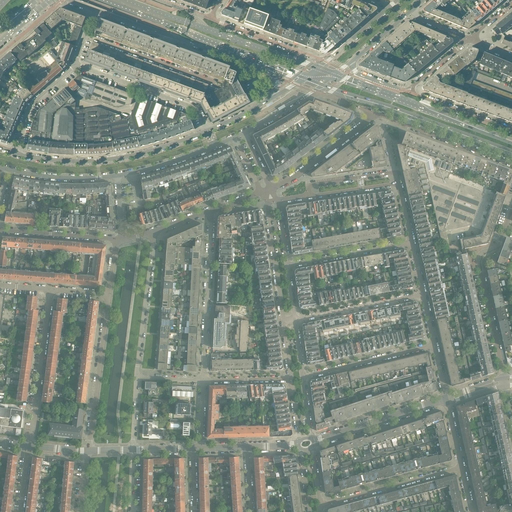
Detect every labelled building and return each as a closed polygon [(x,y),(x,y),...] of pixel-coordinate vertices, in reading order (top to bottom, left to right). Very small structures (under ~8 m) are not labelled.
[(208,0),(192,0),(191,4),(205,10),(208,0)] [(357,7),(360,1),(357,0),(352,0),(349,8),(351,10),(352,7),(353,5),(357,7)] [(494,7),(488,0),(483,0),(483,1),(491,10),(494,7)] [(376,8),(375,8),(360,1),(357,7),(359,7),(369,12),(371,14),(376,10),(376,9),(376,8)] [(432,1),(423,9),(423,11),(429,14),(433,10),(434,10),(437,7),(432,1)] [(491,10),(483,1),(479,4),(487,14),(491,10)] [(487,14),(479,4),(475,7),(483,17),(487,14)] [(234,13),(236,8),(234,7),(234,8),(227,5),(224,9),(234,13)] [(238,22),(243,9),(237,7),(236,8),(234,13),(232,19),(238,22)] [(369,12),(359,7),(358,10),(359,10),(366,19),(371,14),(369,12)] [(483,17),(475,7),(471,11),(479,20),(483,17)] [(73,13),(67,10),(60,8),(55,13),(62,19),(62,22),(62,21),(65,21),(70,23),(73,13)] [(234,13),(224,9),(221,14),(221,15),(221,16),(232,19),(234,13)] [(243,9),(238,22),(244,24),(249,11),(243,9)] [(249,11),(244,24),(263,31),(267,17),(268,16),(249,9),(249,11)] [(329,28),(336,22),(338,20),(340,19),(333,11),(327,9),(321,22),(319,27),(319,28),(325,32),(329,28)] [(359,10),(358,10),(354,13),(362,22),(366,19),(359,10)] [(434,10),(433,10),(429,14),(440,19),(443,13),(437,10),(436,11),(434,10)] [(479,20),(471,11),(467,14),(475,24),(479,20)] [(496,27),(492,30),(497,35),(501,32),(502,34),(511,25),(511,11),(495,26),(496,27)] [(62,19),(55,13),(44,22),(51,31),(62,22),(62,19)] [(85,17),(73,13),(70,23),(82,27),(85,17)] [(354,13),(351,16),(359,25),(362,22),(354,13)] [(450,23),(453,17),(443,13),(440,19),(450,23)] [(475,24),(467,14),(463,17),(471,27),(475,24)] [(463,24),(459,20),(458,19),(458,17),(453,15),(453,17),(450,23),(461,28),(463,24)] [(359,25),(351,16),(347,19),(355,29),(359,25)] [(267,17),(263,31),(268,33),(273,20),(267,17)] [(471,27),(463,17),(459,20),(463,24),(461,28),(467,30),(471,27)] [(355,29),(347,19),(343,23),(351,32),(355,29)] [(95,34),(109,39),(114,25),(100,20),(95,34)] [(273,20),(268,33),(275,35),(279,25),(280,22),(273,20)] [(415,32),(410,26),(412,23),(408,22),(403,26),(411,35),(415,32)] [(23,46),(21,43),(12,51),(20,61),(27,55),(29,56),(46,41),(45,40),(52,34),(43,23),(34,31),(36,34),(31,39),(30,38),(28,40),(28,41),(23,46)] [(351,32),(343,23),(339,26),(347,35),(351,32)] [(418,32),(420,27),(412,23),(410,26),(415,32),(416,33),(418,32)] [(121,43),(126,29),(114,25),(109,39),(121,43)] [(281,26),(279,25),(275,35),(281,38),(284,30),(280,28),(281,26)] [(347,35),(339,26),(336,29),(344,38),(347,35)] [(411,35),(403,26),(399,29),(407,39),(411,35)] [(428,36),(430,31),(420,27),(418,32),(428,36)] [(136,42),(139,34),(126,29),(121,43),(134,48),(136,42)] [(288,31),(284,30),(281,38),(287,40),(291,30),(289,29),(288,31)] [(344,38),(336,29),(332,32),(340,42),(344,38)] [(407,39),(399,29),(396,33),(404,42),(407,39)] [(294,31),(291,30),(287,40),(293,42),(296,34),(293,33),(294,31)] [(443,36),(436,33),(430,31),(428,36),(437,40),(443,36)] [(340,42),(332,32),(328,35),(328,36),(336,45),(340,42)] [(300,36),(296,34),(293,42),(300,44),(303,34),(301,33),(300,36)] [(404,42),(396,33),(392,36),(400,45),(404,42)] [(147,53),(152,39),(139,34),(136,42),(134,48),(147,53)] [(306,35),(303,34),(300,44),(306,47),(309,39),(305,38),(306,35)] [(311,34),(309,39),(306,47),(312,49),(317,36),(311,34)] [(317,36),(312,49),(318,51),(323,38),(317,36)] [(336,45),(328,36),(327,37),(326,37),(325,36),(323,37),(323,38),(318,51),(325,54),(336,45)] [(400,45),(392,36),(388,39),(396,48),(400,45)] [(505,37),(503,40),(502,44),(508,46),(508,47),(511,48),(511,38),(511,39),(505,37)] [(444,49),(452,43),(451,40),(447,38),(440,43),(444,49)] [(160,58),(165,44),(152,39),(147,53),(160,58)] [(396,48),(388,39),(385,42),(392,50),(392,51),(393,52),(396,48)] [(62,42),(57,57),(55,61),(63,70),(66,67),(67,64),(68,64),(75,46),(68,44),(62,42)] [(392,50),(385,42),(379,47),(384,52),(384,53),(386,53),(389,53),(392,51),(392,50)] [(85,61),(98,66),(105,47),(92,43),(85,61)] [(444,49),(440,43),(433,48),(438,54),(444,49)] [(173,62),(178,48),(165,44),(160,58),(173,62)] [(438,54),(433,48),(430,45),(426,48),(434,57),(438,54)] [(105,47),(98,66),(111,71),(118,52),(105,47)] [(393,66),(394,62),(382,58),(383,54),(384,53),(384,52),(379,47),(359,65),(360,67),(403,82),(404,82),(415,73),(407,63),(401,69),(393,66)] [(185,67),(191,53),(178,48),(173,62),(185,67)] [(434,57),(426,48),(422,51),(423,52),(430,61),(434,57)] [(474,59),(478,51),(470,48),(469,48),(466,50),(474,59)] [(51,50),(48,53),(55,61),(57,57),(51,50)] [(474,59),(466,50),(462,53),(470,63),(474,59)] [(430,61),(423,52),(422,51),(419,54),(427,64),(430,61)] [(17,60),(10,52),(5,57),(12,65),(17,60)] [(131,57),(118,52),(111,71),(124,75),(131,57)] [(198,72),(203,58),(191,53),(185,67),(198,72)] [(470,63),(462,53),(458,57),(465,65),(466,66),(470,63)] [(484,66),(488,55),(484,53),(479,64),(484,66)] [(427,64),(419,54),(415,57),(416,58),(423,67),(427,64)] [(488,68),(493,57),(488,55),(484,66),(488,68)] [(407,63),(404,59),(403,57),(397,56),(394,62),(393,66),(401,69),(407,63)] [(12,65),(5,57),(0,61),(0,62),(6,70),(12,65)] [(144,62),(131,57),(124,75),(137,80),(144,62)] [(423,67),(416,58),(415,57),(411,60),(419,70),(423,67)] [(454,74),(465,65),(458,57),(447,66),(454,74)] [(493,70),(497,59),(493,57),(488,68),(493,70)] [(211,76),(216,63),(203,58),(198,72),(211,76)] [(497,72),(502,61),(497,59),(493,70),(497,72)] [(419,70),(411,60),(407,63),(415,73),(419,70)] [(38,77),(25,87),(33,96),(63,70),(55,61),(50,65),(43,72),(41,71),(37,75),(37,76),(38,77)] [(502,74),(507,63),(502,61),(497,72),(502,74)] [(157,66),(144,62),(137,80),(150,85),(157,66)] [(229,67),(216,63),(211,76),(224,81),(225,78),(228,70),(229,67)] [(507,76),(511,65),(507,63),(502,74),(507,76)] [(162,90),(169,71),(157,66),(150,85),(162,90)] [(455,75),(454,74),(447,66),(442,70),(448,77),(454,76),(455,75)] [(249,102),(245,96),(247,95),(236,75),(236,74),(236,73),(228,70),(225,78),(224,81),(221,88),(218,90),(213,93),(206,90),(201,104),(206,113),(207,112),(212,122),(228,113),(249,102)] [(448,77),(442,70),(435,76),(440,80),(442,78),(448,77)] [(182,76),(169,71),(162,90),(175,94),(182,76)] [(472,80),(475,72),(473,71),(459,82),(469,87),(469,86),(470,86),(472,80)] [(97,81),(79,75),(73,80),(78,85),(81,82),(90,86),(94,87),(97,81)] [(195,80),(182,76),(175,94),(188,99),(195,80)] [(435,94),(439,82),(439,81),(440,80),(435,76),(422,87),(422,90),(435,94)] [(73,92),(79,87),(78,85),(73,80),(67,86),(73,92)] [(201,104),(206,90),(208,85),(195,80),(188,99),(201,104)] [(106,85),(97,81),(94,87),(92,94),(90,100),(97,101),(100,102),(106,85)] [(79,87),(73,92),(75,95),(80,96),(81,93),(87,95),(88,93),(90,86),(81,82),(78,85),(79,87)] [(440,96),(445,84),(439,82),(435,94),(440,96)] [(446,98),(450,86),(445,84),(440,96),(446,98)] [(114,107),(120,90),(106,85),(100,102),(114,107)] [(452,101),(456,88),(450,86),(446,98),(452,101)] [(33,96),(25,87),(20,91),(25,95),(29,99),(33,96)] [(64,104),(72,97),(64,88),(52,99),(60,108),(64,104)] [(457,103),(462,90),(456,88),(452,101),(457,103)] [(134,95),(120,90),(114,107),(116,108),(131,105),(134,95)] [(463,105),(467,93),(462,90),(457,103),(463,105)] [(25,95),(20,91),(18,92),(16,96),(26,102),(29,99),(25,95)] [(468,107),(473,95),(467,93),(463,105),(468,107)] [(474,109),(478,97),(473,95),(468,107),(474,109)] [(26,102),(16,96),(14,98),(13,101),(18,104),(23,107),(25,103),(26,102)] [(183,113),(138,97),(131,115),(131,117),(136,134),(143,132),(150,130),(157,128),(163,126),(177,121),(179,116),(182,117),(183,113)] [(480,111),(484,99),(478,97),(474,109),(480,111)] [(50,138),(53,114),(60,108),(52,99),(38,112),(32,123),(30,135),(50,138)] [(323,102),(315,99),(313,104),(311,109),(326,114),(330,105),(323,102)] [(485,113),(490,101),(484,99),(480,111),(485,113)] [(21,112),(23,107),(18,104),(13,101),(10,107),(21,112)] [(491,115),(495,103),(490,101),(485,113),(491,115)] [(309,103),(298,110),(303,117),(304,116),(306,113),(309,111),(310,108),(311,109),(313,104),(309,103)] [(496,117),(501,105),(495,103),(491,115),(496,117)] [(75,155),(75,108),(75,105),(64,104),(60,108),(53,114),(50,138),(50,143),(48,153),(57,154),(65,155),(75,155)] [(350,120),(353,113),(344,110),(337,107),(330,105),(326,114),(340,119),(342,118),(343,120),(342,120),(345,124),(346,124),(347,123),(347,122),(350,120)] [(502,119),(506,107),(501,105),(496,117),(502,119)] [(19,117),(21,112),(10,107),(8,112),(19,117)] [(79,107),(75,108),(75,155),(88,155),(86,109),(79,110),(79,107)] [(96,107),(86,109),(88,155),(95,154),(101,154),(100,139),(96,107)] [(108,111),(96,107),(100,139),(101,154),(106,153),(114,152),(108,111)] [(508,121),(511,110),(506,107),(502,119),(508,121)] [(298,110),(292,114),(286,118),(291,126),(304,118),(303,117),(298,110)] [(127,118),(108,111),(114,152),(123,151),(131,149),(140,147),(136,134),(131,117),(127,118)] [(17,121),(19,117),(8,112),(6,116),(17,121)] [(17,121),(6,116),(0,114),(0,113),(0,118),(2,120),(4,120),(4,121),(15,126),(17,121)] [(190,120),(188,115),(183,113),(182,117),(179,116),(177,121),(181,134),(194,129),(193,127),(194,126),(193,123),(192,123),(191,120),(190,120)] [(311,116),(317,124),(321,120),(317,116),(313,115),(311,116)] [(286,118),(280,121),(273,125),(278,134),(291,126),(286,118)] [(321,127),(330,121),(329,121),(327,120),(325,119),(318,124),(321,127)] [(337,122),(332,126),(324,132),(328,137),(331,135),(332,135),(333,134),(333,133),(338,129),(339,129),(340,128),(341,127),(345,124),(342,120),(339,122),(337,122)] [(15,126),(4,121),(2,124),(5,125),(4,127),(6,128),(13,131),(15,126)] [(177,121),(163,126),(168,139),(181,134),(177,121)] [(273,125),(267,129),(260,132),(264,141),(278,134),(273,125)] [(163,126),(157,128),(150,130),(154,143),(168,139),(163,126)] [(387,165),(378,126),(376,126),(311,175),(312,177),(313,178),(314,177),(385,167),(387,165)] [(13,131),(6,128),(5,131),(1,143),(5,144),(7,143),(13,131)] [(321,129),(315,133),(309,138),(316,146),(327,137),(328,137),(324,132),(321,129)] [(150,130),(143,132),(136,134),(140,147),(154,143),(150,130)] [(264,141),(260,132),(254,136),(254,137),(263,156),(268,153),(268,152),(264,144),(263,144),(262,142),(264,141)] [(405,150),(406,146),(411,135),(406,133),(402,144),(397,146),(400,158),(406,156),(405,150)] [(48,153),(50,143),(50,138),(30,135),(27,150),(35,151),(48,153)] [(423,139),(411,135),(406,146),(418,151),(423,139)] [(309,138),(298,147),(304,155),(304,156),(307,154),(306,153),(313,149),(315,147),(316,146),(309,138)] [(434,143),(423,139),(418,151),(430,155),(434,143)] [(446,148),(434,143),(430,155),(442,160),(446,148)] [(478,190),(460,183),(448,179),(451,172),(451,170),(453,165),(454,164),(442,160),(430,155),(418,151),(406,146),(405,150),(406,156),(407,160),(409,170),(403,171),(408,195),(420,192),(430,190),(431,195),(433,202),(433,204),(436,215),(437,222),(437,223),(438,228),(439,233),(445,231),(472,225),(483,194),(478,190)] [(236,157),(234,154),(231,147),(221,151),(217,153),(221,164),(230,160),(236,157)] [(298,147),(292,152),(286,156),(292,164),(304,155),(298,147)] [(458,152),(446,148),(442,160),(454,164),(454,163),(458,152)] [(469,156),(458,152),(454,163),(454,164),(453,165),(464,170),(469,156)] [(217,153),(212,154),(207,156),(212,168),(221,164),(217,153)] [(274,175),(284,170),(292,165),(292,164),(286,156),(280,161),(274,164),(273,165),(272,163),(273,162),(269,154),(268,153),(263,156),(272,175),(273,176),(274,175)] [(207,156),(202,158),(198,160),(202,171),(212,168),(207,156)] [(409,170),(407,160),(406,156),(400,158),(403,171),(409,170)] [(481,160),(469,156),(464,170),(476,174),(477,171),(481,160)] [(240,167),(236,157),(230,160),(233,165),(235,168),(235,169),(240,167)] [(198,160),(193,162),(189,163),(193,175),(202,171),(198,160)] [(481,160),(477,171),(476,174),(487,178),(492,164),(481,160)] [(189,163),(179,167),(183,178),(193,175),(189,163)] [(503,168),(492,164),(487,178),(498,182),(503,168)] [(179,167),(175,168),(170,170),(174,181),(183,178),(179,167)] [(245,176),(241,168),(240,167),(235,169),(236,170),(235,171),(232,172),(232,174),(233,175),(233,177),(235,176),(238,176),(239,177),(240,178),(241,178),(245,176)] [(511,171),(503,168),(498,182),(503,184),(509,186),(511,178),(511,171)] [(170,170),(165,171),(160,172),(164,185),(174,182),(174,181),(170,170)] [(160,172),(156,174),(151,175),(154,188),(164,185),(160,172)] [(154,188),(151,175),(141,178),(143,190),(148,189),(149,189),(154,188)] [(245,176),(241,178),(241,180),(235,182),(239,191),(250,187),(245,176)] [(21,179),(16,178),(15,178),(12,189),(17,190),(17,191),(18,191),(21,179)] [(235,182),(229,184),(223,186),(227,195),(239,191),(235,182)] [(111,183),(106,183),(99,184),(100,194),(107,193),(112,193),(111,184),(111,183)] [(205,202),(202,195),(201,194),(200,191),(199,188),(198,186),(197,185),(196,183),(191,185),(186,187),(195,206),(205,202)] [(99,184),(86,185),(87,195),(100,194),(99,184)] [(506,196),(509,186),(503,184),(501,190),(500,193),(506,196)] [(223,186),(217,188),(217,187),(211,190),(214,198),(214,200),(227,195),(223,186)] [(195,206),(186,187),(174,191),(180,203),(183,211),(195,206)] [(17,196),(17,194),(16,193),(17,191),(17,190),(12,189),(10,201),(15,202),(16,202),(19,201),(19,198),(19,197),(17,196)] [(151,199),(150,194),(153,193),(152,191),(151,191),(149,192),(148,190),(148,189),(143,190),(145,200),(151,199)] [(211,190),(205,192),(201,194),(202,195),(205,202),(207,201),(210,200),(210,199),(214,198),(211,190)] [(180,203),(174,191),(169,192),(174,203),(178,213),(183,211),(180,203)] [(394,196),(393,192),(391,191),(375,194),(376,200),(377,200),(380,199),(380,198),(382,197),(383,199),(394,196)] [(481,235),(462,239),(459,239),(463,254),(466,254),(465,249),(481,245),(483,245),(483,244),(486,243),(487,242),(488,243),(490,237),(504,201),(506,196),(500,193),(496,192),(496,194),(481,235)] [(368,215),(367,208),(365,195),(360,196),(362,209),(362,211),(363,217),(363,218),(368,217),(368,215)] [(15,202),(10,201),(7,213),(12,213),(12,210),(14,208),(15,203),(15,202)] [(169,217),(165,207),(162,201),(158,203),(165,219),(169,217)] [(165,219),(158,203),(156,205),(157,209),(160,221),(165,219)] [(178,213),(174,203),(169,205),(174,215),(178,213)] [(307,209),(307,204),(287,206),(286,208),(287,212),(300,210),(301,210),(307,209)] [(174,215),(169,205),(165,207),(169,217),(174,215)] [(102,230),(103,213),(102,213),(102,206),(98,206),(98,208),(94,208),(94,212),(93,212),(93,211),(91,211),(90,229),(102,230)] [(114,231),(112,206),(107,206),(107,211),(107,213),(103,213),(102,230),(114,231)] [(264,225),(262,212),(260,210),(255,211),(257,226),(264,225)] [(301,217),(301,215),(300,210),(287,212),(288,221),(300,220),(300,217),(301,217)] [(398,215),(397,211),(385,213),(384,213),(378,215),(378,219),(385,218),(398,215)] [(12,213),(7,213),(5,222),(12,223),(13,213),(12,213)] [(27,224),(28,214),(13,213),(12,223),(27,224)] [(35,225),(35,215),(28,214),(27,224),(35,225)] [(66,219),(60,218),(60,227),(68,227),(69,214),(66,214),(66,219)] [(231,225),(230,215),(219,216),(218,218),(218,224),(223,225),(223,226),(231,225)] [(417,233),(429,230),(438,228),(437,223),(432,224),(416,228),(417,233)] [(186,271),(187,265),(192,265),(201,266),(201,254),(203,224),(167,240),(166,253),(166,264),(175,264),(181,264),(181,269),(183,269),(183,271),(186,271)] [(232,233),(231,230),(231,229),(232,229),(231,225),(223,226),(223,225),(218,224),(217,233),(232,233)] [(379,228),(369,230),(371,241),(381,239),(379,228)] [(401,229),(389,232),(390,234),(387,234),(387,238),(401,236),(402,234),(401,229)] [(369,230),(358,232),(360,243),(371,241),(369,230)] [(358,232),(348,234),(350,245),(360,243),(358,232)] [(348,234),(337,236),(339,247),(350,245),(348,234)] [(431,240),(430,237),(432,237),(432,234),(418,237),(419,242),(431,240)] [(337,236),(327,238),(329,249),(339,247),(337,236)] [(3,237),(1,250),(5,250),(5,247),(15,248),(16,238),(3,237)] [(313,252),(312,241),(311,237),(308,238),(303,239),(291,240),(292,254),(294,255),(313,252)] [(448,243),(447,240),(446,237),(441,238),(442,242),(439,243),(438,243),(438,245),(442,244),(443,249),(439,249),(440,252),(444,251),(444,253),(450,252),(448,243)] [(29,239),(16,238),(15,248),(28,249),(29,239)] [(329,249),(327,238),(319,239),(321,250),(329,249)] [(511,247),(511,240),(506,238),(501,250),(510,253),(511,247)] [(42,240),(29,239),(28,249),(41,250),(42,240)] [(317,240),(314,240),(312,241),(313,252),(321,250),(319,239),(317,240)] [(55,241),(42,240),(41,250),(54,251),(55,241)] [(68,242),(55,241),(54,251),(67,252),(68,242)] [(81,243),(68,242),(67,252),(80,253),(81,243)] [(102,245),(81,243),(80,253),(83,253),(83,255),(89,255),(87,276),(79,275),(79,276),(77,276),(77,285),(101,287),(107,245),(102,245)] [(255,255),(267,253),(266,244),(254,246),(253,246),(244,247),(246,256),(255,255)] [(407,255),(406,251),(404,250),(387,253),(388,258),(407,255)] [(510,253),(501,250),(497,262),(505,266),(510,253)] [(389,267),(388,263),(388,258),(387,253),(379,255),(380,264),(384,263),(385,268),(387,268),(389,267)] [(436,254),(424,256),(422,257),(423,262),(434,259),(435,259),(435,257),(437,256),(436,254)] [(466,254),(463,254),(456,256),(458,266),(469,264),(467,254),(466,254)] [(379,255),(371,256),(373,265),(380,264),(379,255)] [(408,260),(407,255),(388,258),(388,263),(408,260)] [(371,256),(363,258),(365,267),(373,265),(371,256)] [(233,262),(233,259),(233,258),(219,258),(219,264),(233,264),(233,266),(245,267),(246,265),(236,264),(236,263),(234,263),(234,262),(233,262)] [(437,269),(436,267),(438,266),(440,265),(441,267),(446,265),(446,263),(438,264),(424,267),(426,272),(437,269)] [(469,264),(458,266),(457,267),(459,277),(461,277),(471,274),(470,269),(469,264)] [(2,271),(3,266),(0,265),(0,279),(11,280),(12,271),(2,271)] [(228,277),(229,266),(219,265),(218,276),(228,277)] [(314,273),(313,267),(296,270),(295,272),(296,276),(314,273)] [(499,282),(497,275),(496,269),(487,271),(490,283),(499,282)] [(25,272),(12,271),(11,280),(25,281),(25,272)] [(38,273),(25,272),(25,281),(38,282),(38,273)] [(51,274),(38,273),(38,282),(51,283),(51,274)] [(389,292),(387,282),(386,277),(385,273),(382,274),(384,283),(376,285),(378,294),(389,292)] [(412,278),(411,273),(392,277),(390,277),(391,281),(412,278)] [(64,275),(51,274),(51,283),(64,284),(64,275)] [(471,274),(461,277),(459,277),(462,287),(463,286),(473,284),(471,274)] [(77,276),(64,275),(64,284),(77,285),(77,276)] [(227,290),(228,277),(218,276),(217,292),(227,293),(227,290)] [(413,282),(412,278),(391,281),(392,286),(402,284),(413,282)] [(502,294),(500,288),(500,287),(502,286),(501,281),(499,282),(490,283),(493,296),(502,294)] [(473,284),(463,286),(462,287),(464,296),(465,296),(476,294),(473,284)] [(376,285),(368,286),(370,296),(378,294),(376,285)] [(227,303),(227,296),(227,295),(227,293),(217,292),(217,303),(227,303)] [(476,294),(465,296),(464,296),(466,306),(467,306),(478,304),(476,294)] [(502,294),(493,296),(496,309),(505,307),(502,294)] [(38,298),(28,297),(27,306),(26,305),(26,309),(27,309),(36,311),(38,298)] [(57,312),(64,313),(66,313),(68,300),(58,299),(57,312)] [(99,302),(89,301),(87,316),(97,317),(99,302)] [(320,306),(319,301),(299,304),(300,308),(302,309),(320,306)] [(416,302),(407,304),(399,305),(400,311),(405,310),(408,309),(418,307),(417,303),(416,302)] [(478,304),(467,306),(466,306),(468,316),(469,316),(480,313),(478,304)] [(230,306),(216,306),(215,313),(216,313),(216,319),(213,319),(212,348),(221,348),(223,347),(226,347),(227,325),(232,325),(234,324),(234,317),(233,315),(231,315),(230,314),(230,306)] [(505,307),(496,309),(498,321),(507,320),(505,307)] [(39,311),(36,311),(27,309),(26,313),(29,313),(28,323),(37,324),(39,311)] [(54,311),(52,325),(62,326),(64,313),(57,312),(54,311)] [(480,313),(469,316),(468,316),(470,326),(471,326),(482,323),(480,313)] [(352,315),(346,316),(348,327),(354,326),(354,324),(352,315)] [(97,317),(87,316),(86,331),(95,332),(97,317)] [(420,317),(408,319),(409,323),(408,323),(408,325),(410,325),(422,322),(420,317)] [(507,320),(498,321),(501,334),(510,332),(507,320)] [(248,321),(238,321),(237,325),(239,325),(239,328),(237,328),(237,335),(235,335),(235,340),(237,340),(237,343),(238,343),(238,347),(240,347),(240,352),(247,352),(247,343),(249,343),(249,341),(247,341),(248,326),(249,326),(249,322),(248,322),(248,321)] [(304,324),(302,326),(303,329),(316,328),(318,327),(321,327),(320,321),(304,324)] [(450,331),(448,322),(437,324),(439,333),(450,331)] [(37,324),(28,323),(26,336),(35,337),(37,324)] [(482,323),(471,326),(470,326),(472,336),(474,335),(484,333),(482,323)] [(62,326),(52,325),(51,337),(60,339),(62,326)] [(95,332),(86,331),(84,346),(93,347),(95,332)] [(453,342),(451,334),(450,331),(439,333),(442,344),(453,342)] [(424,332),(415,333),(417,340),(424,338),(425,336),(424,332)] [(511,339),(510,332),(501,334),(504,347),(510,346),(511,345),(511,339)] [(415,333),(411,334),(408,335),(408,338),(409,342),(417,340),(415,333)] [(484,333),(474,335),(472,336),(475,345),(476,345),(486,343),(484,333)] [(35,337),(26,336),(24,349),(34,350),(35,337)] [(60,339),(51,337),(49,350),(59,352),(60,339)] [(375,339),(368,340),(371,351),(378,349),(375,339)] [(359,342),(353,344),(355,355),(362,353),(359,342)] [(455,350),(455,346),(454,346),(453,342),(442,344),(443,352),(455,350)] [(486,343),(476,345),(475,345),(477,355),(479,355),(489,353),(486,343)] [(93,347),(84,346),(82,360),(91,362),(93,347)] [(34,350),(24,349),(22,362),(32,363),(34,350)] [(59,352),(49,350),(47,363),(57,364),(59,352)] [(457,355),(456,350),(455,350),(443,352),(445,360),(456,358),(455,355),(457,355)] [(431,366),(429,359),(428,353),(413,356),(416,367),(426,364),(427,367),(431,366)] [(489,353),(479,355),(477,355),(480,365),(481,365),(491,362),(489,353)] [(218,356),(218,354),(211,354),(211,362),(211,361),(212,361),(212,367),(211,367),(211,370),(212,371),(212,372),(222,371),(222,360),(215,361),(215,358),(217,357),(217,356),(218,356)] [(416,367),(413,356),(397,360),(400,371),(416,367)] [(324,362),(323,358),(323,357),(320,358),(307,359),(308,365),(309,366),(324,362)] [(458,367),(456,358),(445,360),(447,370),(458,367)] [(254,359),(243,360),(243,371),(254,370),(254,361),(254,359)] [(91,362),(82,360),(80,376),(90,377),(91,362)] [(232,360),(222,360),(222,371),(233,371),(232,360)] [(243,360),(232,360),(233,371),(243,371),(243,360)] [(400,371),(397,360),(381,364),(384,376),(388,375),(388,374),(400,371)] [(32,363),(22,362),(21,375),(30,376),(32,363)] [(491,362),(481,365),(480,365),(481,372),(482,377),(492,374),(493,373),(491,362)] [(57,364),(47,363),(46,376),(55,377),(57,364)] [(384,376),(381,364),(363,368),(366,379),(379,376),(380,377),(384,376)] [(461,379),(458,367),(447,370),(450,382),(461,379)] [(366,379),(363,368),(348,372),(351,384),(355,383),(355,382),(366,379)] [(396,405),(424,396),(424,395),(427,394),(427,395),(437,392),(435,382),(434,383),(434,381),(435,380),(432,369),(426,370),(427,374),(418,376),(420,383),(419,384),(420,384),(420,385),(408,389),(406,384),(405,384),(406,390),(391,395),(387,385),(366,391),(366,393),(378,389),(381,396),(332,412),(333,416),(335,422),(336,423),(392,405),(392,404),(395,403),(396,405)] [(481,372),(475,373),(474,371),(471,372),(472,380),(482,377),(481,372)] [(350,386),(347,372),(339,374),(342,388),(350,386)] [(344,394),(342,388),(339,374),(334,375),(337,387),(339,394),(340,398),(344,397),(344,394)] [(30,376),(21,375),(19,387),(28,389),(30,376)] [(55,377),(46,376),(44,389),(53,390),(55,377)] [(90,377),(80,376),(78,390),(88,391),(90,377)] [(331,382),(329,376),(311,381),(310,382),(311,386),(322,384),(327,382),(331,382)] [(460,384),(470,381),(470,377),(461,379),(450,382),(451,386),(452,386),(453,387),(453,386),(460,384)] [(156,390),(157,382),(145,382),(145,390),(148,390),(148,396),(157,397),(157,390),(156,390)] [(278,385),(271,385),(272,391),(273,393),(274,393),(279,393),(278,385)] [(192,387),(172,386),(172,392),(173,392),(173,396),(190,397),(190,392),(192,392),(192,387)] [(226,386),(218,386),(210,387),(209,394),(216,395),(227,394),(226,386)] [(236,386),(231,386),(226,386),(227,394),(227,398),(237,398),(236,386)] [(247,386),(236,386),(237,398),(247,398),(247,386)] [(28,389),(19,387),(17,400),(27,401),(28,389)] [(53,390),(44,389),(42,402),(52,403),(53,390)] [(88,391),(78,390),(77,402),(86,404),(88,391)] [(499,399),(499,397),(498,394),(498,393),(476,400),(477,406),(478,405),(486,402),(488,402),(499,399)] [(216,395),(209,394),(209,412),(219,412),(219,405),(215,405),(216,395)] [(326,403),(325,398),(313,401),(313,406),(313,407),(321,405),(322,404),(326,403)] [(479,416),(477,406),(476,400),(471,402),(474,417),(479,416)] [(144,402),(144,418),(153,418),(155,418),(157,417),(157,416),(156,415),(153,415),(153,403),(144,402)] [(474,417),(471,402),(466,403),(469,418),(474,417)] [(469,418),(466,403),(460,405),(463,419),(468,418),(468,419),(469,418)] [(190,415),(191,404),(178,404),(178,415),(190,415)] [(334,425),(333,423),(335,422),(333,416),(324,419),(322,414),(324,413),(321,405),(313,407),(315,422),(316,422),(316,425),(317,431),(334,425)] [(24,411),(0,407),(0,429),(1,429),(1,426),(21,429),(24,411)] [(72,426),(50,424),(48,435),(54,436),(54,437),(71,439),(72,438),(81,439),(83,427),(81,427),(83,409),(75,408),(73,426),(72,426)] [(426,428),(425,428),(434,425),(442,421),(442,419),(443,419),(441,411),(426,416),(426,418),(404,425),(408,434),(426,428)] [(219,412),(209,412),(208,430),(214,429),(215,420),(218,420),(219,412)] [(473,443),(470,427),(468,419),(468,418),(463,419),(459,420),(464,445),(473,443)] [(446,430),(445,428),(444,421),(442,421),(434,425),(436,434),(446,430)] [(163,430),(152,430),(152,425),(145,425),(145,426),(144,426),(144,428),(145,428),(144,435),(151,435),(151,434),(159,435),(159,436),(163,436),(163,430)] [(372,446),(408,434),(404,425),(366,438),(365,436),(351,441),(354,450),(368,445),(368,444),(370,443),(372,446)] [(224,428),(224,429),(224,438),(239,437),(239,427),(224,428)] [(254,427),(239,427),(239,437),(254,437),(254,427)] [(269,427),(254,427),(254,437),(269,437),(269,427)] [(224,429),(214,429),(208,430),(207,438),(224,438),(224,429)] [(438,438),(447,435),(446,430),(436,434),(437,439),(438,438)] [(354,450),(351,441),(320,451),(320,456),(321,456),(322,458),(331,456),(338,453),(339,455),(354,450)] [(477,460),(473,443),(464,445),(468,462),(477,460)] [(452,459),(450,449),(449,447),(441,449),(441,451),(437,452),(437,454),(440,464),(451,461),(452,459)] [(389,477),(427,467),(425,457),(424,457),(423,453),(419,454),(420,458),(417,459),(417,458),(413,459),(413,460),(411,461),(403,463),(403,462),(399,463),(400,464),(390,466),(386,467),(389,477)] [(9,455),(9,459),(7,469),(16,470),(18,456),(13,456),(9,455)] [(282,462),(281,456),(273,456),(274,462),(275,468),(278,468),(277,463),(282,462)] [(332,463),(331,456),(322,458),(321,458),(322,466),(332,463)] [(33,457),(32,465),(32,472),(40,473),(42,459),(34,458),(34,457),(33,457)] [(239,457),(230,458),(230,463),(231,471),(240,471),(239,457)] [(511,462),(511,457),(511,458),(500,460),(501,465),(511,462)] [(208,458),(199,458),(200,472),(208,472),(208,463),(208,458)] [(264,471),(264,465),(263,458),(254,459),(255,472),(264,471)] [(184,459),(175,459),(175,464),(175,473),(184,473),(184,459)] [(153,473),(153,464),(153,460),(144,460),(144,473),(153,473)] [(482,481),(477,460),(468,462),(473,483),(482,481)] [(65,461),(65,469),(64,476),(73,477),(74,462),(66,461),(65,461)] [(333,470),(332,463),(322,466),(322,472),(331,470),(333,470)] [(351,488),(389,477),(386,467),(376,470),(376,469),(372,471),(362,474),(362,473),(360,474),(358,474),(358,475),(348,478),(351,488)] [(16,470),(7,469),(6,484),(14,485),(16,470)] [(333,484),(331,470),(322,472),(324,485),(333,484)] [(240,471),(231,471),(232,486),(240,485),(240,471)] [(264,471),(255,472),(256,486),(265,485),(264,471)] [(40,473),(32,472),(30,486),(38,487),(40,473)] [(208,472),(200,472),(200,486),(209,486),(208,472)] [(153,473),(144,473),(143,488),(152,488),(153,473)] [(184,473),(175,473),(176,487),(184,487),(184,473)] [(443,478),(443,479),(445,486),(448,485),(449,484),(449,482),(457,481),(456,476),(454,475),(443,478)] [(73,477),(64,476),(63,490),(72,491),(73,477)] [(300,488),(298,480),(288,481),(289,485),(288,485),(289,490),(300,488)] [(461,500),(457,481),(449,482),(449,484),(448,485),(449,485),(449,486),(448,487),(452,502),(461,500)] [(427,483),(419,485),(421,494),(429,492),(427,483)] [(14,485),(6,484),(4,499),(12,500),(14,485)] [(341,491),(340,486),(334,487),(333,484),(324,485),(325,493),(327,494),(341,491)] [(240,485),(232,486),(233,500),(241,499),(240,485)] [(265,485),(256,486),(257,500),(266,500),(265,485)] [(38,487),(30,486),(28,500),(37,501),(38,487)] [(209,486),(200,486),(200,501),(209,501),(209,486)] [(184,487),(176,487),(176,502),(185,501),(184,487)] [(152,488),(143,488),(143,502),(152,502),(152,488)] [(301,501),(300,488),(289,490),(290,502),(301,501)] [(72,491),(63,490),(62,504),(70,505),(72,491)] [(490,511),(489,505),(488,506),(487,507),(485,506),(486,504),(486,501),(485,497),(476,499),(477,503),(479,511),(490,511)] [(10,511),(12,500),(4,499),(1,511),(10,511)] [(242,511),(241,499),(233,500),(233,511),(242,511)] [(35,511),(37,501),(28,500),(26,511),(35,511)] [(266,511),(266,500),(257,500),(257,511),(266,511)] [(463,511),(461,501),(461,500),(452,502),(454,511),(455,511),(463,511)] [(185,511),(185,501),(176,502),(176,511),(185,511)] [(209,511),(209,501),(200,501),(200,511),(209,511)] [(296,511),(303,511),(301,501),(290,502),(291,511),(296,511)] [(151,511),(152,502),(143,502),(142,511),(151,511)] [(500,511),(511,509),(511,503),(510,504),(499,506),(500,511)]
